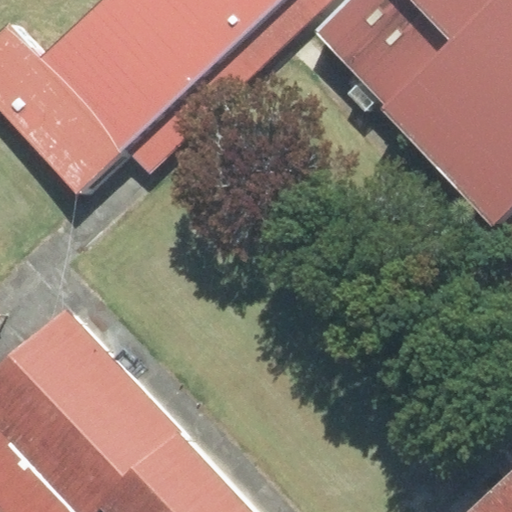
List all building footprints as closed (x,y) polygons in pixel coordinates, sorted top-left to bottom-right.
[(118,0),(61,54),(30,21),(0,48),(0,80),(104,189),(147,149),(305,0),(118,0)] [(305,0),(147,149),(164,168),(343,0),(305,0)] [(511,0),(368,0),(342,25),(511,206),(511,0)] [(298,511),(100,296),(0,386),(0,398),(16,416),(0,430),(0,485),(24,511),(298,511)] [(511,511),(511,487),(485,511),(511,511)]
